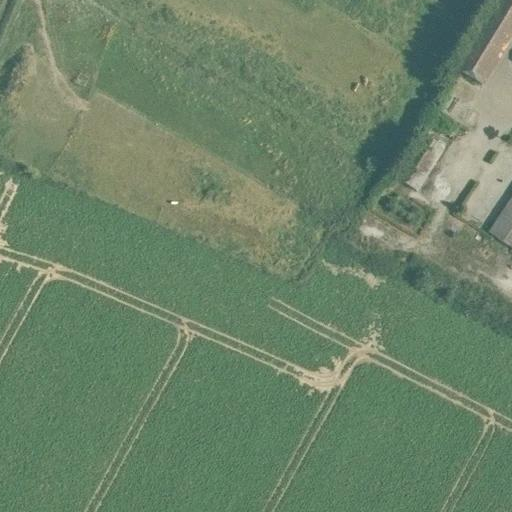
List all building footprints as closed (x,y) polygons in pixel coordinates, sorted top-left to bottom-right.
[(511,0),(498,0),(483,25),(509,41),(511,35),(511,0)] [(509,41),(483,25),(465,56),(491,71),(509,41)] [(491,71),(465,56),(456,70),(482,86),(491,71)] [(482,86),(456,70),(445,89),(452,94),(469,104),(482,86)] [(452,94),(425,137),(442,147),(469,104),(452,94)] [(422,135),(395,179),(417,192),(444,148),(442,147),(425,137),(422,135)] [(511,161),(508,160),(505,161),(503,162),(502,165),(501,167),(502,170),(503,172),(506,173),(508,174),(511,173),(511,172),(511,161)] [(511,200),(489,234),(511,249),(511,200)]
